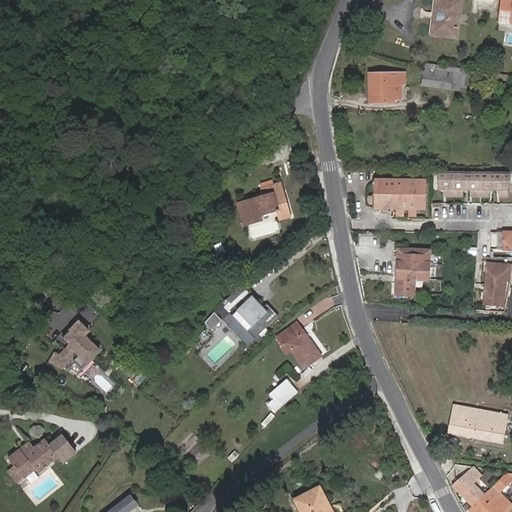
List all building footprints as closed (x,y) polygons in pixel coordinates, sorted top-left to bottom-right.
[(436,0),(432,35),(457,37),(461,0),(436,0)] [(511,0),(502,0),(499,21),(511,23),(511,0)] [(461,89),(463,69),(425,63),(422,85),(451,89),(452,88),(461,89)] [(370,75),(370,102),(395,101),(394,83),(405,83),(405,73),(370,75)] [(509,172),(439,171),(440,188),(446,188),(452,188),(460,188),(473,188),(480,188),(487,188),(500,188),(507,188),(509,188),(509,172)] [(408,207),(415,208),(424,208),(423,181),(409,181),(377,181),(377,196),(377,204),(377,207),(380,207),(380,209),(381,209),(382,211),(384,211),(384,207),(390,207),(396,207),(403,207),(408,207)] [(262,215),(277,210),(281,220),(292,217),(281,183),(264,188),(266,195),(239,203),(245,225),(263,220),(262,215)] [(399,250),(397,294),(414,295),(415,279),(428,280),(429,251),(399,250)] [(486,305),(498,305),(501,262),(489,262),(486,305)] [(511,262),(501,262),(498,305),(509,306),(510,299),(510,292),(511,281),(511,280),(511,262)] [(215,312),(204,323),(212,331),(223,321),(247,346),(279,317),(268,304),(264,308),(244,287),(215,312)] [(80,321),(62,339),(70,346),(60,356),(54,353),(49,363),(63,371),(69,361),(75,354),(89,367),(103,352),(88,338),(93,333),(80,321)] [(305,368),(322,356),(304,332),(302,333),(296,324),(278,337),(283,344),(286,342),(305,368)] [(299,393),(288,380),(272,394),(284,408),(290,401),(298,394),(299,393)] [(449,433),(502,442),(507,414),(455,405),(449,433)] [(15,464),(24,475),(40,462),(45,467),(59,455),(64,461),(77,451),(62,433),(50,443),(45,436),(35,445),(30,450),(24,443),(8,456),(15,464)] [(30,450),(35,445),(29,438),(24,443),(30,450)] [(19,480),(24,475),(15,464),(9,468),(19,480)] [(453,486),(472,506),(484,495),(473,483),(481,475),(473,467),(453,486)] [(506,511),(511,507),(511,504),(500,492),(507,485),(511,490),(511,478),(507,473),(484,495),(472,506),(468,510),(470,511),(506,511)] [(302,511),(334,511),(321,487),(296,499),(302,511)] [(129,511),(138,504),(130,494),(120,501),(129,511)] [(127,511),(129,511),(120,501),(106,511),(127,511)]
